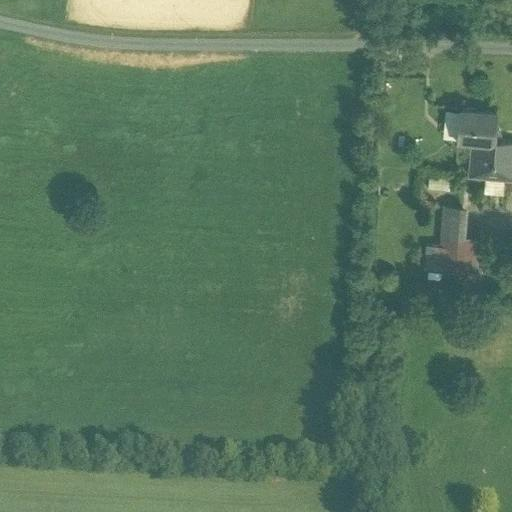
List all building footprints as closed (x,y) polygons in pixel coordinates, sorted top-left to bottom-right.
[(494,142),(494,140),(497,111),(460,108),(457,139),(472,140),(471,150),(488,152),(490,142),(494,142)] [(488,152),(471,150),(469,174),(511,178),(511,141),(494,140),(494,142),(490,142),(488,152)] [(430,191),(452,192),(453,176),(430,176),(430,191)] [(482,272),(484,237),(465,236),(468,206),(440,204),(437,245),(425,244),(424,268),(482,272)] [(474,322),(502,323),(503,310),(474,309),(474,322)]
